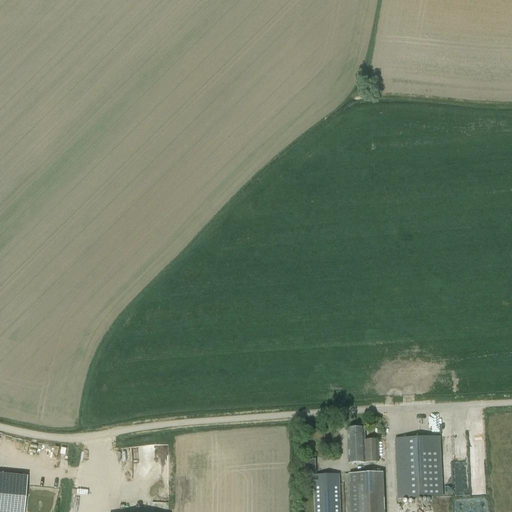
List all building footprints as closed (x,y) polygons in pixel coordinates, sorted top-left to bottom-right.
[(451,416),(443,416),(443,442),(451,442),(451,416)] [(348,464),(365,463),(379,463),(378,441),(364,441),(363,429),(347,430),(348,464)] [(443,498),(440,438),(394,439),(397,500),(443,498)] [(54,458),(61,460),(63,453),(68,454),(69,449),(56,446),(54,458)] [(156,464),(169,462),(169,457),(141,460),(143,474),(157,473),(156,464)] [(316,474),(316,459),(303,460),(304,474),(316,474)] [(384,464),(353,464),(353,473),(385,473),(384,464)] [(384,511),(383,474),(349,475),(350,511),(384,511)] [(23,511),(26,478),(0,475),(0,511),(23,511)] [(340,511),(339,475),(313,477),(314,511),(340,511)]
